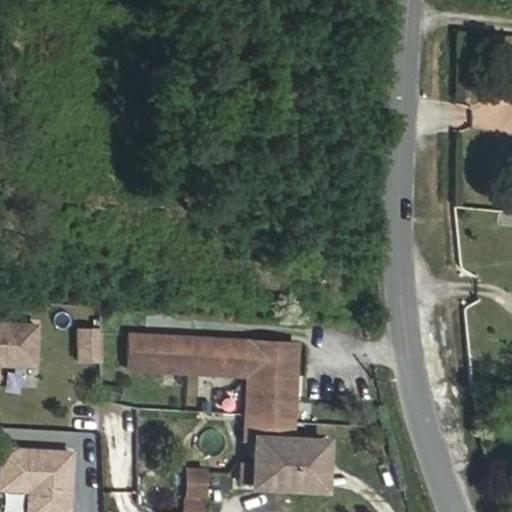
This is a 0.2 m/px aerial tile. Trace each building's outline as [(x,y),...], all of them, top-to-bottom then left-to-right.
[(0,317),(0,354),(4,350),(34,352),(36,320),(0,317)] [(71,360),(98,360),(98,324),(72,324),(71,360)] [(289,439),(294,343),(129,334),(127,367),(247,374),(244,436),(253,437),(251,484),(320,488),(323,441),(289,439)] [(70,466),(71,448),(2,443),(0,475),(0,482),(29,485),(27,511),(41,511),(66,511),(69,484),(64,479),(65,466),(70,466)] [(201,493),(202,471),(187,471),(186,493),(201,493)] [(0,511),(20,511),(21,492),(0,491),(0,511)]
